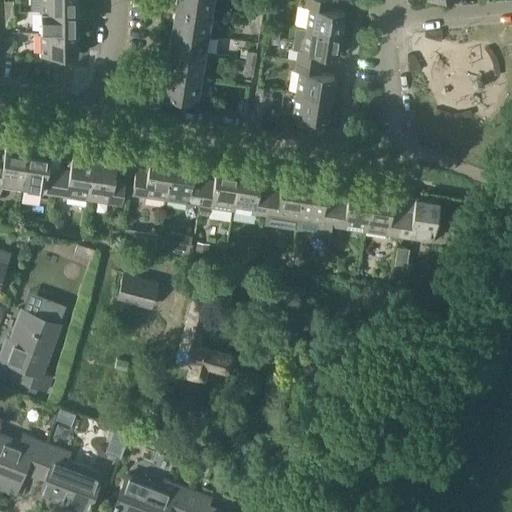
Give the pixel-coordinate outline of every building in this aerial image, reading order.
[(14,11),(14,0),(4,0),(5,11),(14,11)] [(77,10),(77,0),(41,0),(41,11),(77,10)] [(211,12),(212,0),(176,0),(175,7),(211,12)] [(309,7),(306,27),(341,33),(344,11),(331,9),(332,0),(305,0),(305,6),(309,7)] [(175,7),(172,28),(208,34),(211,12),(175,7)] [(254,8),(252,19),(262,20),(263,9),(254,8)] [(77,32),(77,10),(41,11),(41,32),(77,32)] [(14,11),(5,11),(5,24),(15,24),(14,11)] [(260,32),(262,20),(252,19),(250,31),(260,32)] [(337,56),(341,33),(306,27),(296,26),(292,48),(298,49),(297,59),(322,63),(323,53),(337,56)] [(204,55),(208,34),(172,28),(169,50),(204,55)] [(78,54),(77,32),(41,32),(41,54),(78,54)] [(12,51),(14,40),(5,38),(3,50),(12,51)] [(169,50),(165,71),(201,77),(204,55),(169,50)] [(247,50),(245,62),(255,63),(256,52),(247,50)] [(320,72),(322,63),(297,59),(295,70),(299,71),(296,91),(331,97),(334,75),(320,72)] [(253,75),(255,63),(245,62),(243,74),(253,75)] [(197,99),(201,77),(165,71),(162,94),(197,99)] [(257,86),(254,111),(265,112),(268,88),(257,86)] [(331,97),(296,91),(292,114),(327,120),(331,97)] [(248,103),(239,102),(237,114),(247,115),(248,103)] [(0,158),(0,191),(5,181),(23,184),(29,148),(6,144),(3,159),(0,158)] [(55,194),(60,168),(48,166),(51,151),(29,148),(23,184),(43,187),(42,192),(55,194)] [(55,194),(89,199),(95,159),(72,155),(70,170),(60,168),(55,194)] [(146,191),(166,194),(172,158),(150,155),(148,171),(136,169),(132,194),(145,196),(146,191)] [(172,158),(166,194),(165,199),(200,204),(201,205),(205,179),(193,177),(195,162),(172,158)] [(117,162),(95,159),(89,199),(122,204),(126,179),(115,177),(117,162)] [(234,210),(235,205),(240,169),(216,166),(214,180),(205,179),(201,205),(200,204),(198,213),(209,215),(210,206),(234,210)] [(261,173),(240,169),(235,205),(254,208),(253,213),(267,215),(271,189),(259,188),(261,173)] [(298,230),(307,180),(283,176),(280,191),(271,189),(267,215),(265,225),(298,230)] [(328,183),(307,180),(298,230),(331,235),(333,226),(337,200),(325,198),(328,183)] [(364,230),(365,231),(372,190),(349,186),(347,201),(337,200),(333,226),(345,228),(346,223),(365,226),(364,230)] [(372,190),(365,231),(398,236),(402,210),(392,209),(394,193),(372,190)] [(402,210),(398,236),(434,241),(440,200),(415,197),(413,212),(402,210)] [(52,218),(50,229),(62,231),(63,219),(52,218)] [(120,240),(122,231),(109,229),(108,238),(120,240)] [(192,234),(165,230),(162,246),(189,251),(192,234)] [(157,233),(143,231),(141,243),(155,246),(157,233)] [(210,244),(197,242),(196,251),(209,253),(210,244)] [(74,254),(91,260),(95,249),(77,243),(74,254)] [(0,276),(10,252),(0,247),(0,276)] [(247,258),(256,259),(258,250),(249,249),(247,258)] [(142,262),(132,259),(129,268),(140,271),(142,262)] [(158,280),(124,272),(117,298),(151,306),(158,280)] [(210,303),(195,299),(177,358),(192,363),(188,376),(205,380),(209,366),(228,373),(234,356),(198,345),(210,303)] [(0,357),(22,366),(18,378),(45,389),(51,376),(42,373),(61,323),(24,308),(11,339),(7,337),(0,355),(0,357)] [(330,450),(353,461),(371,424),(349,412),(330,450)] [(47,439),(57,443),(61,432),(51,428),(47,439)] [(23,471),(34,475),(46,442),(24,434),(21,441),(0,433),(0,476),(18,483),(23,471)] [(69,451),(46,442),(34,475),(45,479),(40,491),(66,501),(64,508),(74,511),(85,511),(89,504),(91,505),(93,499),(91,498),(101,472),(66,458),(69,451)] [(177,511),(187,486),(166,478),(163,486),(126,473),(116,498),(115,498),(112,504),(113,505),(110,511),(177,511)] [(211,495),(187,486),(177,511),(229,511),(208,504),(211,495)] [(299,511),(305,496),(292,491),(283,511),(299,511)]
